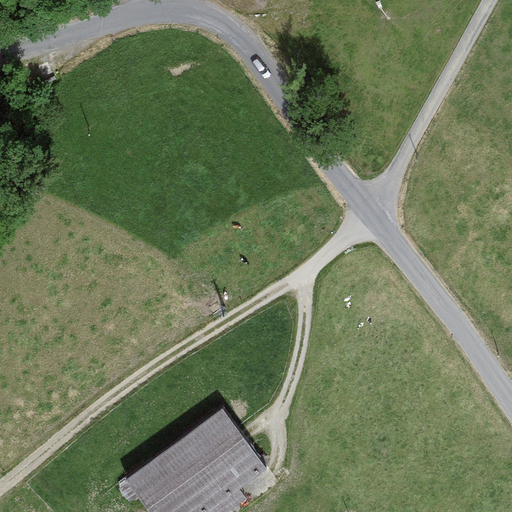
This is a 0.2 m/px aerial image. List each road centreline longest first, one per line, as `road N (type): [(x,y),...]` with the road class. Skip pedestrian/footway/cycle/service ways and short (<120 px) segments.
road 1 (unclassified): [(0,53),(159,17),(219,29),(252,56),(511,401)]
road 2 (track): [(0,487),(129,383),(315,268),(371,216)]
